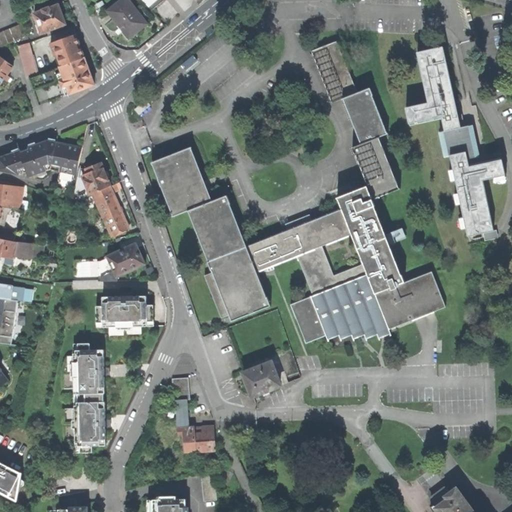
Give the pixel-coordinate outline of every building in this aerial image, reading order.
[(147,24),(128,0),(121,0),(108,11),(117,22),(129,38),(147,24)] [(143,0),(152,10),(164,0),(143,0)] [(30,4),(18,8),(20,16),(33,11),(30,4)] [(44,10),(35,14),(42,33),(66,24),(62,14),(59,5),(50,8),(50,7),(43,9),(44,10)] [(0,46),(27,35),(22,23),(0,31),(0,46)] [(58,55),(62,65),(85,57),(80,43),(76,34),(67,38),(66,38),(60,40),(60,41),(51,44),(56,56),(58,55)] [(197,42),(199,46),(206,40),(207,39),(206,37),(205,36),(197,42)] [(332,102),(343,98),(358,93),(337,41),(311,51),(321,75),(332,102)] [(30,43),(19,46),(28,77),(39,74),(30,43)] [(443,48),(418,53),(429,103),(407,108),(410,123),(442,116),(445,131),(444,131),(449,156),(451,156),(454,170),(456,180),(459,194),(461,204),(464,218),(466,228),(468,236),(484,233),(493,231),(491,219),(482,180),(494,178),(505,175),(502,160),(482,164),(469,167),(468,159),(466,152),(474,151),(472,140),(469,126),(461,128),(451,84),(443,48)] [(62,65),(60,66),(65,79),(61,80),(66,95),(80,90),(94,84),(85,57),(62,65)] [(0,83),(1,82),(9,71),(0,63),(0,83)] [(343,98),(361,144),(380,136),(388,133),(388,132),(387,132),(372,95),(373,95),(370,88),(358,93),(343,98)] [(139,114),(151,105),(146,100),(135,109),(139,114)] [(473,125),(469,126),(472,140),(474,151),(466,152),(468,159),(480,157),(473,125)] [(444,157),(449,156),(444,131),(439,133),(444,157)] [(368,186),(373,200),(401,189),(401,188),(400,188),(380,138),(381,138),(380,136),(361,144),(352,147),(355,155),(356,155),(368,186)] [(74,188),(82,146),(65,143),(48,139),(17,150),(0,156),(0,170),(18,174),(27,171),(29,176),(35,178),(37,179),(40,179),(43,179),(47,178),(49,176),(51,173),(52,170),(51,169),(47,170),(45,165),(50,163),(61,166),(57,184),(74,188)] [(174,216),(188,211),(213,201),(208,190),(205,181),(191,147),(171,155),(152,163),(159,179),(158,179),(161,187),(162,187),(174,216)] [(93,193),(110,186),(106,174),(101,162),(86,168),(87,171),(82,173),(85,183),(74,188),(70,204),(93,193)] [(23,187),(0,183),(0,205),(3,206),(25,209),(27,201),(21,200),(23,187)] [(120,208),(110,186),(93,193),(104,216),(100,218),(103,226),(107,224),(113,235),(129,228),(120,208)] [(352,234),(364,264),(368,274),(376,293),(405,282),(402,275),(401,275),(375,206),(376,206),(373,200),(368,186),(337,198),(338,199),(339,198),(343,209),(342,209),(343,212),(351,232),(352,234)] [(232,321),(271,306),(268,297),(267,297),(257,272),(258,271),(257,269),(248,246),(247,247),(245,241),(230,204),(231,204),(228,195),(213,201),(188,211),(189,212),(190,211),(209,261),(208,262),(212,271),(212,270),(213,272),(206,275),(206,274),(204,275),(221,318),(222,317),(229,314),(232,319),(231,320),(232,321)] [(0,229),(0,216),(3,206),(0,205),(0,237),(14,241),(16,233),(0,229)] [(264,233),(245,241),(247,247),(248,246),(257,269),(297,253),(313,295),(368,274),(364,264),(334,275),(322,243),(351,232),(343,212),(307,226),(306,222),(294,226),(296,230),(290,233),(268,242),(264,233)] [(18,241),(14,241),(0,237),(0,255),(2,256),(2,257),(14,259),(14,256),(18,241)] [(33,244),(18,241),(14,256),(31,258),(33,244)] [(140,252),(136,243),(107,255),(108,258),(103,260),(110,276),(115,273),(117,276),(145,263),(140,252)] [(43,246),(33,244),(31,258),(32,259),(41,260),(43,246)] [(32,259),(31,258),(14,256),(13,265),(30,268),(32,259)] [(304,340),(306,343),(326,335),(329,341),(330,340),(329,339),(339,335),(342,341),(343,341),(342,339),(352,335),(354,341),(355,340),(355,339),(365,335),(367,340),(368,340),(367,338),(378,334),(380,340),(381,340),(380,338),(390,334),(391,336),(392,335),(391,332),(397,330),(396,327),(413,320),(432,312),(446,307),(432,271),(405,282),(376,293),(368,274),(313,295),(291,304),(296,319),(297,318),(305,339),(304,340)] [(0,287),(0,297),(11,299),(13,289),(0,287)] [(126,293),(122,293),(122,297),(121,297),(121,296),(104,296),(104,305),(98,305),(98,326),(110,326),(118,326),(118,322),(137,321),(137,325),(143,325),(156,325),(155,304),(148,305),(148,295),(131,296),(131,297),(130,297),(130,293),(126,293)] [(15,300),(11,299),(0,297),(0,325),(11,327),(15,300)] [(143,338),(143,325),(137,325),(137,321),(118,322),(118,326),(110,326),(111,338),(143,338)] [(91,342),(74,343),(74,355),(74,363),(78,362),(79,380),(75,380),(75,388),(75,407),(75,415),(80,415),(80,432),(76,432),(76,440),(76,453),(92,452),(92,446),(107,445),(106,429),(105,429),(105,427),(109,427),(109,424),(109,419),(105,419),(105,418),(106,418),(106,402),(105,402),(105,393),(105,377),(104,377),(104,375),(108,375),(108,371),(108,367),(104,367),(104,366),(105,365),(105,349),(91,349),(91,342)] [(62,389),(75,388),(75,380),(79,380),(78,362),(74,363),(74,355),(67,355),(63,365),(62,375),(62,389)] [(271,389),(281,385),(272,362),(243,372),(248,385),(252,396),(261,393),(261,394),(271,390),(271,389)] [(190,377),(173,378),(174,386),(176,386),(190,385),(190,377)] [(191,399),(190,385),(176,386),(177,400),(187,399),(191,399)] [(189,427),(187,399),(177,400),(179,428),(189,428),(189,427)] [(63,440),(76,440),(76,432),(80,432),(80,415),(75,415),(75,407),(62,408),(63,440)] [(195,427),(189,427),(189,428),(179,428),(180,435),(185,434),(186,451),(216,449),(215,438),(214,426),(204,427),(204,432),(196,432),(195,427)] [(16,499),(19,486),(15,484),(17,481),(19,477),(20,478),(22,472),(0,460),(0,491),(15,500),(16,499)] [(216,473),(202,474),(205,501),(218,499),(216,473)] [(430,507),(434,511),(474,511),(457,488),(450,493),(445,487),(434,495),(438,501),(430,507)] [(174,496),(158,496),(158,499),(154,499),(154,511),(189,511),(189,507),(187,507),(187,498),(174,498),(174,496)]
